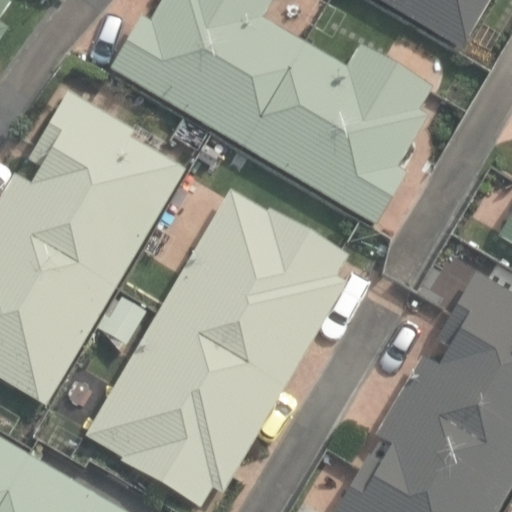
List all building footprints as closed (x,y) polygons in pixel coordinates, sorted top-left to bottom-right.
[(0,0),(0,40),(7,30),(0,25),(0,19),(12,2),(8,0),(0,0)] [(206,127),(376,227),(406,175),(397,170),(428,117),(419,112),(432,89),(359,48),(344,70),(262,20),(273,0),(164,0),(151,24),(141,18),(110,71),(206,127)] [(381,0),(462,48),(489,0),(381,0)] [(0,377),(43,402),(181,167),(127,137),(132,128),(65,89),(25,157),(43,167),(32,185),(12,173),(0,193),(0,377)] [(121,462),(201,509),(212,489),(222,495),(347,284),(336,279),(348,257),(270,211),(267,215),(230,193),(86,437),(123,459),(121,462)] [(511,197),(492,232),(511,244),(511,197)] [(489,511),(511,474),(511,294),(470,270),(449,305),(430,337),(446,347),(436,363),(419,353),(372,433),(389,442),(378,461),(362,452),(357,462),(327,511),(489,511)] [(103,333),(128,347),(146,313),(122,299),(103,333)] [(128,511),(0,436),(0,511),(128,511)]
